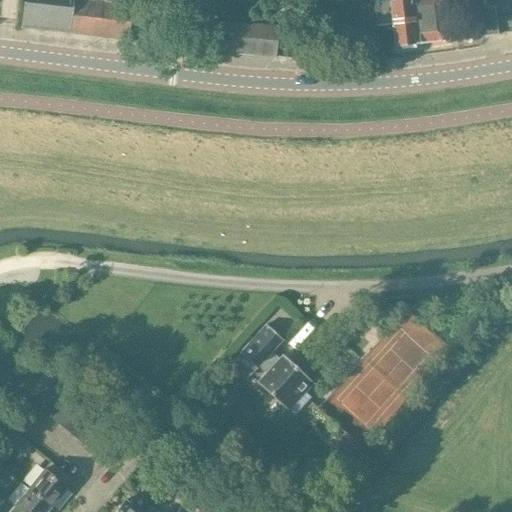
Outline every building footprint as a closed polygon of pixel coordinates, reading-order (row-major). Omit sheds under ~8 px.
[(112,2),(112,0),(21,0),(19,27),(127,38),(130,4),(112,2)] [(458,23),(457,10),(449,10),(447,0),(377,0),(380,26),(397,24),(399,44),(444,40),(445,41),(450,34),(449,33),(448,24),(458,23)] [(511,31),(511,15),(498,18),(496,5),(479,8),(482,36),(500,34),(500,33),(511,31)] [(295,58),(298,20),(279,19),(278,29),(217,23),(215,52),(276,57),(276,56),(295,58)] [(196,40),(198,28),(186,27),(185,38),(196,40)] [(312,383),(298,370),(299,369),(292,363),(291,364),(282,355),(278,359),(270,352),(282,339),(265,324),(239,353),(255,368),(257,366),(265,373),(256,382),(287,411),(287,410),(293,415),(308,399),(302,394),(312,383)] [(43,413),(59,393),(49,385),(33,405),(43,413)] [(52,421),(68,401),(59,393),(43,413),(52,421)] [(61,428),(77,408),(68,401),(52,421),(61,428)] [(71,436),(87,416),(77,408),(61,428),(71,436)] [(80,443),(96,424),(87,416),(71,436),(80,443)] [(89,451),(106,431),(96,424),(80,443),(89,451)] [(228,433),(227,437),(234,443),(238,441),(242,436),(243,432),(236,426),(232,428),(228,433)] [(98,458),(114,438),(106,431),(89,451),(98,458)] [(30,447),(12,432),(3,442),(22,457),(30,447)] [(344,433),(335,443),(351,457),(360,448),(344,433)] [(108,466),(124,446),(114,438),(98,458),(108,466)] [(48,507),(64,487),(42,469),(26,489),(48,507)] [(161,493),(170,483),(163,478),(155,488),(161,493)] [(168,499),(177,489),(170,483),(161,493),(168,499)] [(16,511),(44,511),(48,507),(26,489),(11,507),(16,511)] [(16,511),(11,507),(2,500),(0,503),(0,511),(16,511)] [(136,511),(124,501),(114,511),(136,511)]
